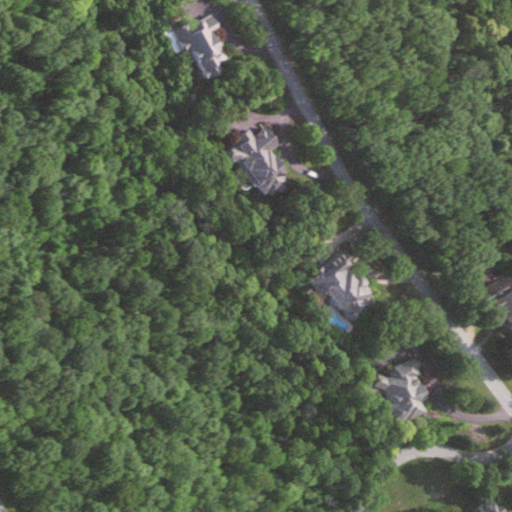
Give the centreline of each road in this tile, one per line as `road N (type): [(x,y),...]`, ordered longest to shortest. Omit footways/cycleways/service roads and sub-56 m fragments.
road 1 (residential): [(511,401),(345,178),(252,0)]
road 2 (residential): [(511,447),(474,458),(427,450),(399,456),(381,469),(361,511)]
